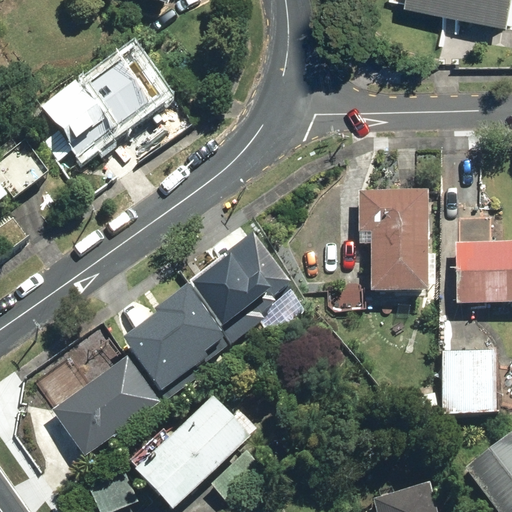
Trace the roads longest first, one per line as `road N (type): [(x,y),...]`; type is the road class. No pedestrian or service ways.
road 1 (residential): [(305,98),(198,190),(0,328)]
road 2 (residential): [(305,98),(353,110),(511,107)]
